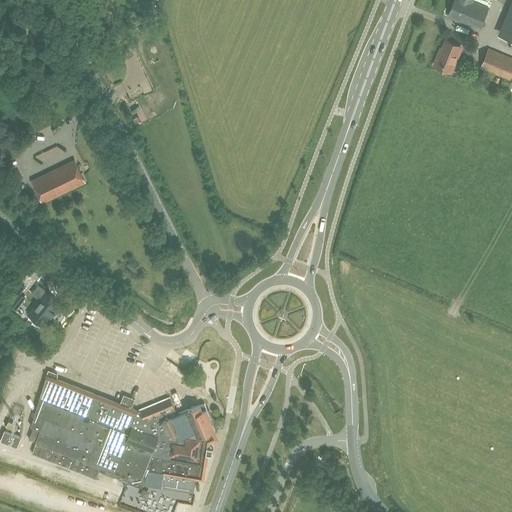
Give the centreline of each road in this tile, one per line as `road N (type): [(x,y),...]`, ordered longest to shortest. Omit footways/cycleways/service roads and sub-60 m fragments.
road 1 (tertiary): [(209,310),(54,0)]
road 2 (tertiary): [(209,310),(188,338),(162,342),(0,217)]
road 3 (secondary): [(324,200),(397,0)]
road 4 (unknown): [(91,288),(62,347),(31,364),(21,395)]
road 5 (tertiary): [(353,441),(347,366),(311,333)]
